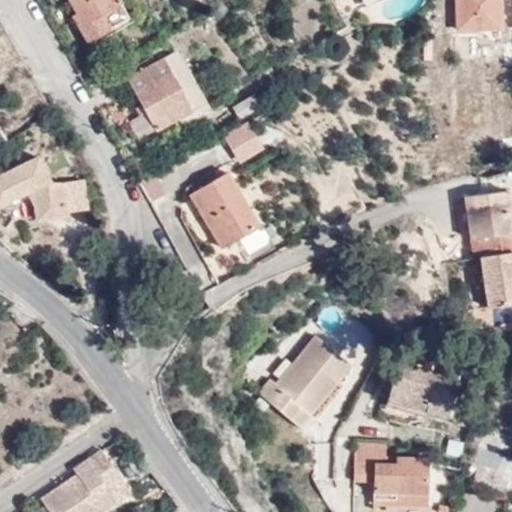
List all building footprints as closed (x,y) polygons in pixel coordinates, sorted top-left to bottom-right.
[(130,17),(120,0),(73,0),(80,10),(74,15),(89,40),(130,17)] [(498,27),(500,0),(457,0),(456,27),(498,27)] [(215,112),(177,52),(127,79),(158,130),(177,119),(184,131),(215,112)] [(247,119),(221,134),(238,161),(263,146),(247,119)] [(0,200),(28,188),(46,180),(34,153),(0,167),(0,200)] [(224,248),(256,228),(226,174),(192,195),(224,248)] [(46,180),(28,188),(35,198),(39,220),(66,214),(59,182),(46,180)] [(511,234),(504,191),(457,198),(465,260),(474,259),(481,310),(511,305),(511,234)] [(261,395),(292,418),(304,405),(315,413),(354,368),(317,339),(284,380),(278,376),(261,395)] [(401,362),(393,388),(407,392),(404,404),(449,420),(461,380),(401,362)] [(407,392),(393,388),(389,400),(404,404),(407,392)] [(304,405),(292,418),(303,426),(315,413),(304,405)] [(356,445),(355,481),(373,481),(373,499),(396,499),(396,493),(428,494),(429,457),(387,456),(386,443),(356,445)] [(475,475),(511,481),(511,450),(480,446),(475,475)] [(46,511),(105,511),(117,504),(108,492),(121,483),(99,453),(72,472),(74,476),(78,482),(60,493),(57,488),(39,501),(46,511)] [(78,482),(74,476),(57,488),(60,493),(78,482)] [(396,499),(373,499),(373,506),(428,507),(428,494),(396,493),(396,499)]
